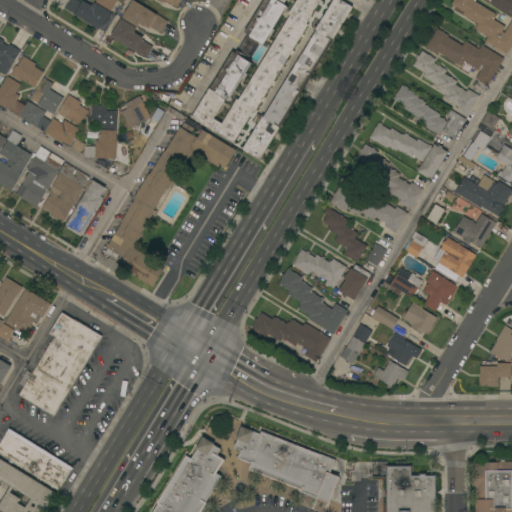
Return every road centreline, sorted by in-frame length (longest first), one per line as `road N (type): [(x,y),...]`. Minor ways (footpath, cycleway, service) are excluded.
road 1 (primary): [(205,361),(421,0)]
road 2 (primary): [(309,132),(179,347)]
road 3 (residential): [(511,259),(409,423)]
road 4 (primary): [(179,347),(77,511)]
road 5 (residential): [(0,3),(126,77),(166,79)]
road 6 (primary): [(387,0),(309,132)]
road 7 (primary): [(131,481),(205,361)]
